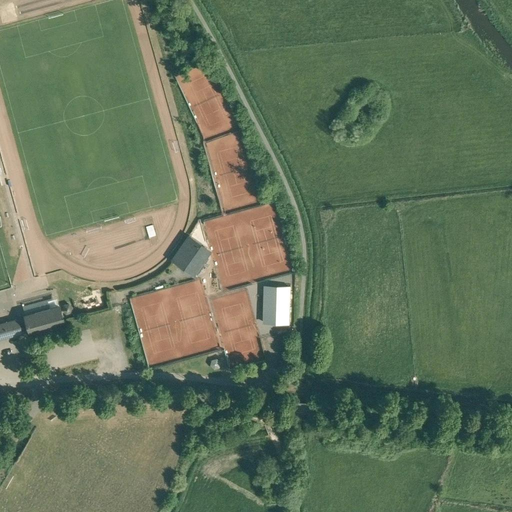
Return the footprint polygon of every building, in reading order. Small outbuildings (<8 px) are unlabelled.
[(201,244),(189,236),(173,260),(191,272),(202,255),(196,251),(201,244)] [(288,285),(280,287),(279,286),(278,287),(269,290),(273,304),(267,306),(270,320),(288,315),(284,298),(292,296),(288,285)] [(292,296),(284,298),(288,315),(293,314),(294,302),(292,295),(292,296)] [(60,306),(25,315),(30,334),(65,325),(60,306)] [(16,323),(0,327),(0,339),(19,334),(16,323)]
